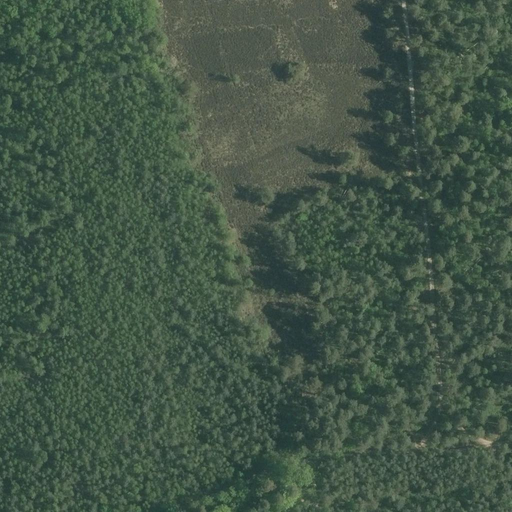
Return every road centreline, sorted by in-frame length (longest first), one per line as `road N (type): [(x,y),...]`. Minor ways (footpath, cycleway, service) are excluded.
road 1 (track): [(404,0),(444,413),(416,452)]
road 2 (track): [(511,445),(328,457),(195,511)]
